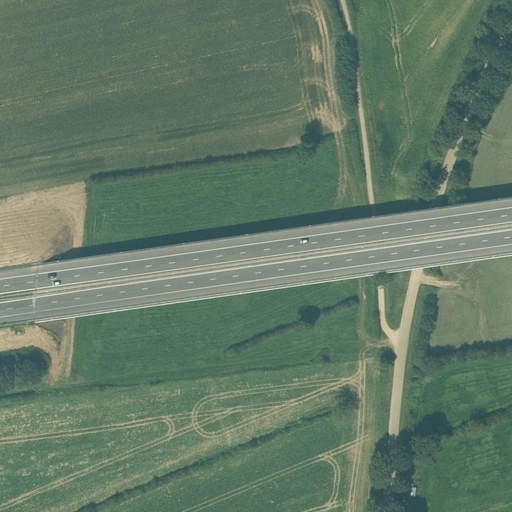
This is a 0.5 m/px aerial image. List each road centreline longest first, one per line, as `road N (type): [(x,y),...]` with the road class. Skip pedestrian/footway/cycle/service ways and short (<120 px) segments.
road 1 (motorway): [(0,310),(511,238)]
road 2 (motorway): [(511,215),(0,287)]
road 3 (unclassified): [(385,511),(402,339),(419,261),(455,143),(511,23)]
